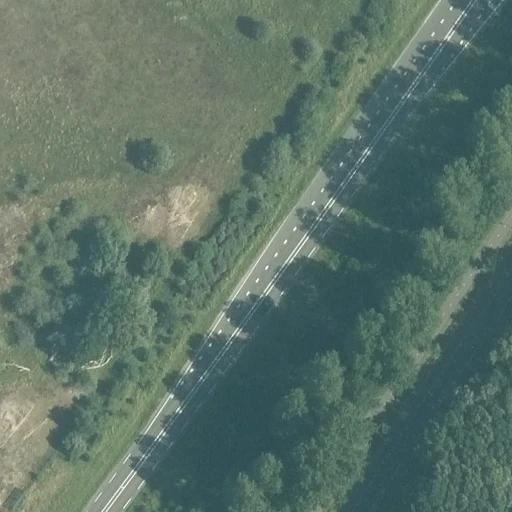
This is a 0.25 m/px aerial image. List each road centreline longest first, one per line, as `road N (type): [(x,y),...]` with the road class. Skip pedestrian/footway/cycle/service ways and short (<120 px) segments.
road 1 (primary): [(474,0),(98,511)]
road 2 (tertiary): [(362,511),(511,284)]
